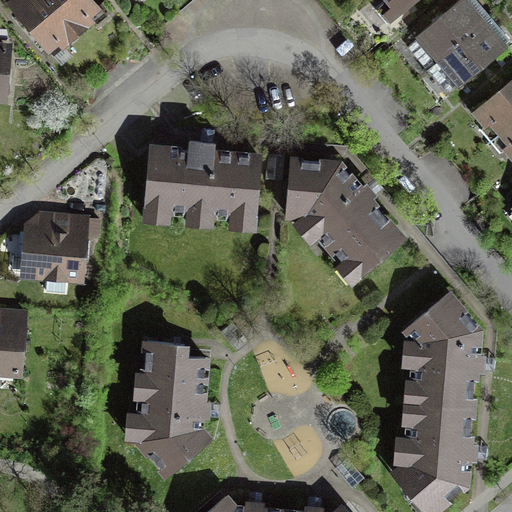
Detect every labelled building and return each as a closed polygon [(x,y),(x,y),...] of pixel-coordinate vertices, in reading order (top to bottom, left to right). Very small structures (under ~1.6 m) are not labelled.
[(52,58),(79,35),(48,0),(19,0),(9,9),(52,58)] [(90,0),(48,0),(79,35),(103,15),(90,0)] [(423,0),(383,0),(393,12),(387,18),(393,26),(423,0)] [(462,0),(407,46),(428,70),(485,22),(466,0),(462,0)] [(505,46),(485,22),(428,70),(448,94),(505,46)] [(0,105),(11,107),(16,46),(0,44),(0,105)] [(498,135),(511,122),(511,80),(471,115),(485,132),(491,127),(498,135)] [(511,122),(498,135),(509,148),(503,153),(511,163),(511,122)] [(266,159),(153,150),(145,224),(173,226),(175,215),(188,216),(188,229),(217,231),(218,222),(232,224),(233,232),(259,233),(266,159)] [(346,163),(293,160),(287,224),(294,224),(314,248),(323,242),(342,266),(338,271),(355,289),(412,242),(346,163)] [(85,285),(92,220),(39,215),(38,227),(26,225),(21,278),(85,285)] [(409,380),(407,401),(480,408),(488,332),(454,292),(405,333),(412,341),(409,341),(406,370),(418,370),(417,380),(409,380)] [(32,313),(0,309),(0,381),(25,384),(32,313)] [(138,441),(168,481),(216,439),(206,428),(210,359),(194,357),(195,345),(144,343),(143,372),(137,372),(134,402),(146,402),(146,414),(131,414),(130,441),(138,441)] [(447,511),(474,488),(480,408),(407,401),(406,428),(418,428),(417,439),(398,438),(396,466),(402,467),(393,476),(424,511),(447,511)] [(283,511),(284,506),(241,505),(230,497),(212,511),(283,511)]
